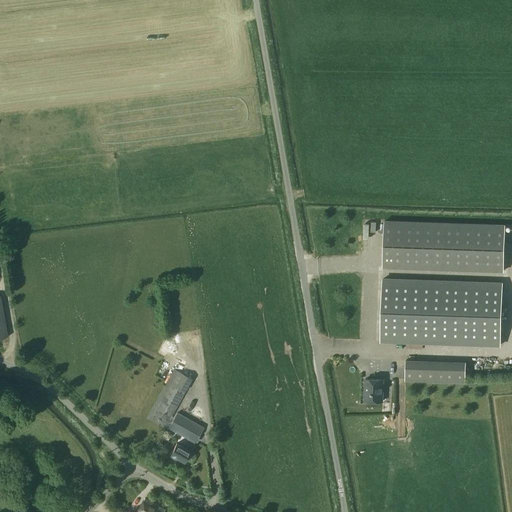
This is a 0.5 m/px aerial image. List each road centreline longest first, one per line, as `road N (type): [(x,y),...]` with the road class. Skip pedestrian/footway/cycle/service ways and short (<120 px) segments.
road 1 (unclassified): [(344,511),(255,0)]
road 2 (unclassified): [(133,466),(48,386),(0,361)]
